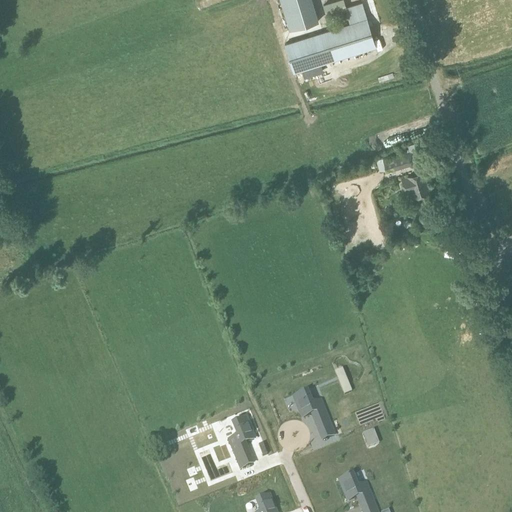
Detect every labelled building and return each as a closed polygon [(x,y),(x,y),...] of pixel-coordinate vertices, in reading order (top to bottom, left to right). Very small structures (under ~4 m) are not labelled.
[(351,24),(285,45),(294,73),(375,47),(361,2),(345,7),(343,0),(340,0),(323,5),(327,16),(346,10),(351,24)] [(386,158),(385,154),(376,157),(379,168),(380,168),(381,170),(386,170),(386,171),(411,164),(412,167),(422,164),(418,149),(386,158)] [(423,173),(407,178),(401,180),(405,193),(411,191),(413,198),(429,194),(423,173)] [(444,200),(438,202),(446,225),(458,222),(454,209),(453,210),(450,196),(444,198),(444,200)] [(308,392),(294,397),(302,422),(314,418),(314,420),(312,421),(315,428),(330,423),(323,403),(313,406),(308,392)] [(203,421),(207,429),(234,417),(230,408),(203,421)] [(236,437),(226,441),(234,461),(248,455),(246,448),(244,449),(243,447),(254,443),(245,418),(231,423),(236,437)] [(326,433),(298,443),(322,511),(342,511),(341,508),(341,507),(327,470),(331,470),(331,462),(332,464),(331,443),(329,437),(333,437),(333,430),(325,433),(326,433)] [(353,475),(339,479),(347,505),(359,500),(360,502),(358,503),(360,511),(375,505),(368,485),(358,488),(353,475)] [(236,491),(195,502),(197,511),(230,511),(241,509),(236,491)] [(259,511),(276,511),(269,493),(255,498),(259,511)]
